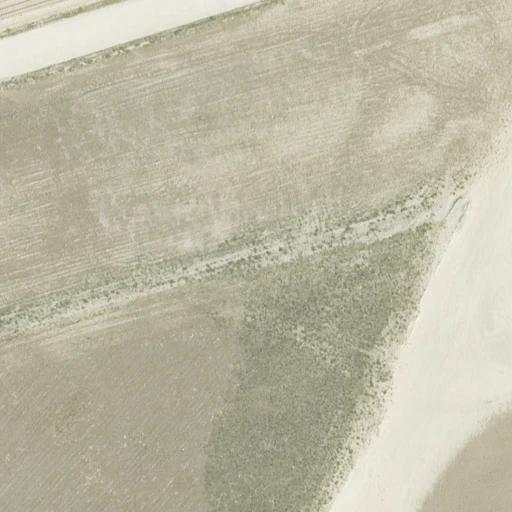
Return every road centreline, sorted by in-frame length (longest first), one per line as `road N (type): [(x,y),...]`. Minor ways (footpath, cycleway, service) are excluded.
road 1 (unclassified): [(241,68),(397,95),(457,97),(482,74),(485,48),(478,32),(450,13),(411,14),(279,51)]
road 2 (unclassified): [(0,143),(241,68)]
road 3 (track): [(511,407),(390,438)]
